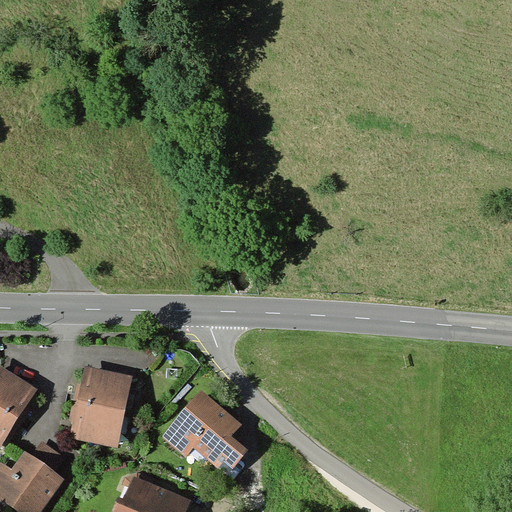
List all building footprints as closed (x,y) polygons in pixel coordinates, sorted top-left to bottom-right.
[(30,395),(0,376),(0,414),(12,423),(30,395)] [(79,407),(119,416),(126,384),(85,376),(79,407)] [(234,430),(199,400),(165,440),(183,455),(191,446),(226,476),(242,458),(224,442),(234,430)] [(113,447),(119,416),(79,407),(72,439),(113,447)] [(0,441),(12,423),(0,414),(0,441)] [(0,500),(16,511),(36,511),(57,484),(24,460),(0,493),(0,500)] [(183,511),(185,507),(147,491),(150,485),(135,478),(125,482),(123,487),(130,490),(120,511),(183,511)]
